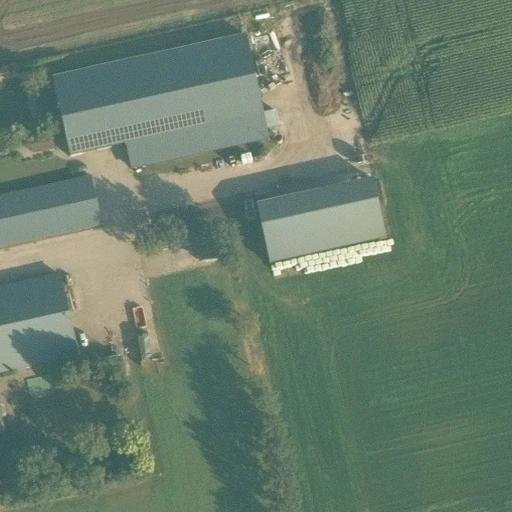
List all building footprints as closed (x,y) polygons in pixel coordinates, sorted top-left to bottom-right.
[(70,160),(127,147),(132,172),(269,142),(246,37),(52,80),(70,160)] [(57,134),(30,140),(34,154),(60,148),(57,134)] [(0,198),(0,248),(113,223),(102,177),(0,198)] [(256,207),(269,266),(386,239),(373,181),(256,207)] [(0,289),(0,434),(4,433),(0,413),(0,376),(78,358),(60,276),(0,289)]
